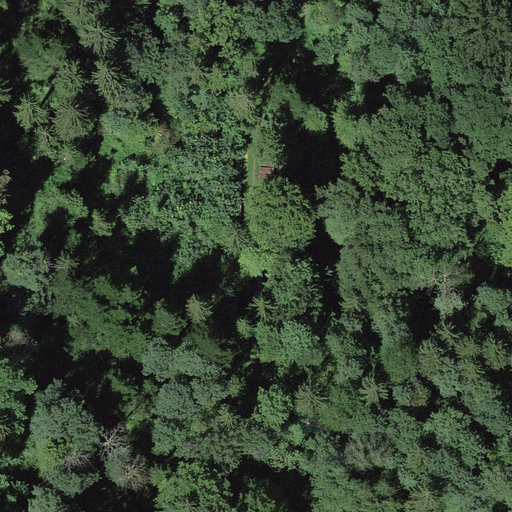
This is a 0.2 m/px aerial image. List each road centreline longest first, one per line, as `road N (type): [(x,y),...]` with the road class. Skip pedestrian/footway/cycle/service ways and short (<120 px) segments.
road 1 (track): [(303,0),(246,167),(252,339),(277,511)]
road 2 (track): [(0,103),(34,224),(38,455),(53,488),(78,511)]
